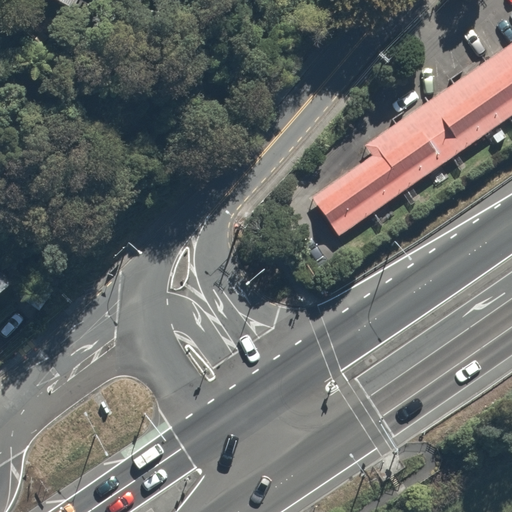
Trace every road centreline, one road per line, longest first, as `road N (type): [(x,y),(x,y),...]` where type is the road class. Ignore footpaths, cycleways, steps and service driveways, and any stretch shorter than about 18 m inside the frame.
road 1 (trunk): [(237,412),(511,225)]
road 2 (trunk): [(511,314),(284,481)]
road 3 (residential): [(227,196),(391,0)]
road 4 (residential): [(227,196),(211,243),(215,271),(255,339),(237,412)]
road 5 (trunk): [(86,511),(237,412)]
road 6 (residential): [(4,417),(143,322)]
road 7 (residential): [(143,322),(159,251),(227,196)]
road 8 (residential): [(143,322),(189,315),(204,328),(223,359),(237,412)]
road 9 (residential): [(237,412),(178,391),(143,322)]
